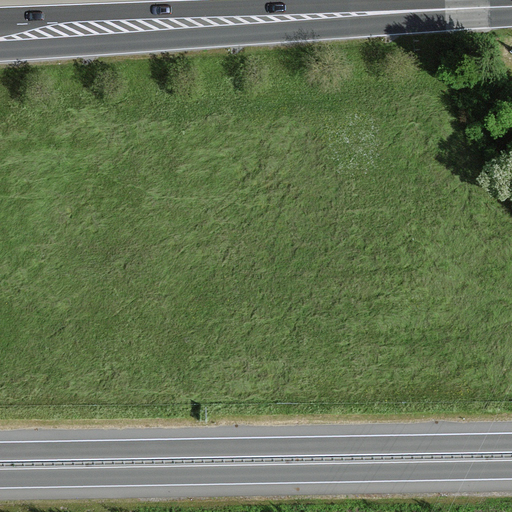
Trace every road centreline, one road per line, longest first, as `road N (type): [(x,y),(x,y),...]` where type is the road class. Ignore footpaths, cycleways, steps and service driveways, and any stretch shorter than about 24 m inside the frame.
road 1 (primary): [(0,32),(511,6)]
road 2 (motorway): [(0,478),(511,469)]
road 3 (motorway): [(511,442),(0,451)]
